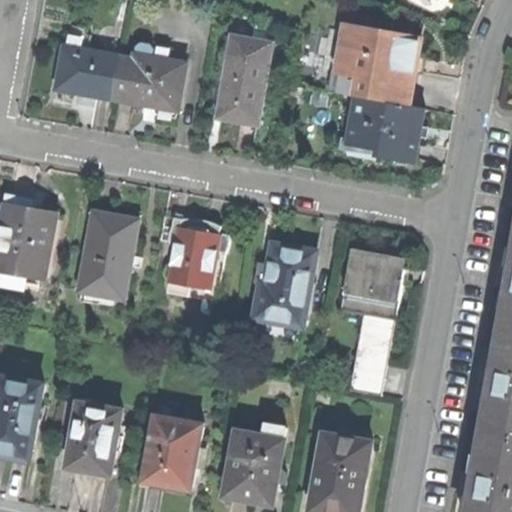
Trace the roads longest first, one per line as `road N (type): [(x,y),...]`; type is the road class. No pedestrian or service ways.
road 1 (residential): [(458,219),(1,139)]
road 2 (residential): [(404,511),(458,219)]
road 3 (residential): [(458,219),(493,45),(511,1)]
road 4 (residential): [(29,0),(1,139)]
